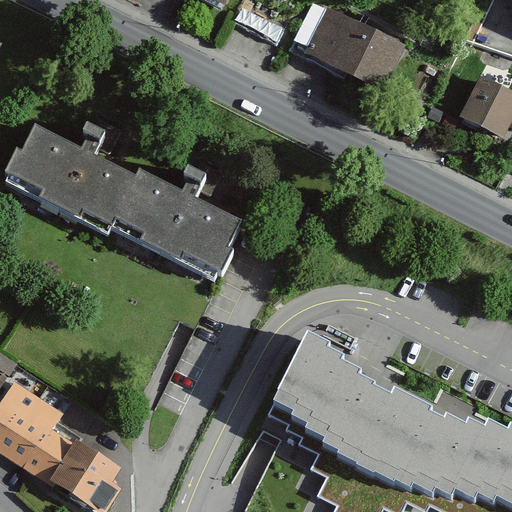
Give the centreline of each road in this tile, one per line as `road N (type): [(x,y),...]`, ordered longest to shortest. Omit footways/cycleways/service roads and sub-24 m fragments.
road 1 (secondary): [(511,228),(65,0)]
road 2 (residential): [(184,511),(264,349),(302,309),(348,299),(378,304),(511,370)]
